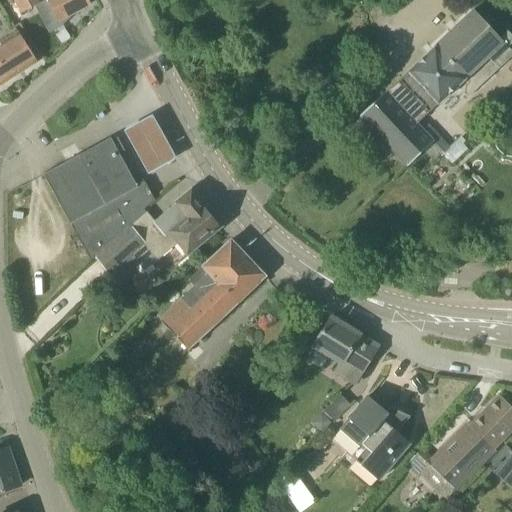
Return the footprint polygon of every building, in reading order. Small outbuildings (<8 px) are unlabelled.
[(36,0),(15,0),(14,1),(22,14),(39,5),(36,0)] [(47,0),(61,25),(73,14),(89,5),(86,0),(47,0)] [(499,39),(486,25),(472,11),(395,83),(395,84),(386,92),(359,117),(407,167),(430,145),(434,141),(424,130),(417,123),(437,105),(438,106),(457,88),(467,98),(511,55),(511,53),(507,48),(511,43),(511,37),(507,32),(499,39)] [(62,46),(72,39),(65,31),(56,38),(62,46)] [(0,85),(37,63),(18,33),(0,44),(0,85)] [(151,114),(123,129),(146,172),(174,157),(151,114)] [(428,125),(424,130),(434,141),(430,145),(440,155),(442,153),(449,147),(428,125)] [(124,151),(117,138),(111,141),(110,139),(43,175),(70,225),(90,261),(93,259),(145,214),(145,213),(143,210),(154,201),(154,200),(144,182),(136,186),(118,154),(124,151)] [(219,227),(195,197),(185,196),(154,222),(146,212),(145,213),(145,214),(93,259),(97,257),(117,281),(138,264),(144,272),(177,243),(186,253),(219,227)] [(187,351),(263,278),(264,277),(230,241),(188,281),(194,287),(158,321),(187,351)] [(458,269),(459,259),(447,258),(446,269),(458,269)] [(335,320),(331,317),(313,347),(340,363),(334,373),(354,385),(377,347),(359,336),(359,335),(345,326),(345,323),(337,318),(335,320)] [(332,423),(349,405),(339,395),(322,413),(332,423)] [(382,418),(378,415),(383,410),(367,396),(348,419),(368,436),(361,444),(366,448),(355,460),(378,480),(409,444),(396,433),(409,418),(409,417),(389,408),(388,409),(391,410),(382,418)] [(511,409),(499,397),(436,462),(422,449),(403,469),(414,480),(420,474),(434,489),(431,492),(442,501),(453,490),(511,428),(511,409)] [(0,493),(19,486),(6,448),(0,450),(0,493)] [(511,453),(493,473),(511,489),(511,487),(511,453)] [(285,472),(274,480),(291,502),(301,495),(285,472)]
